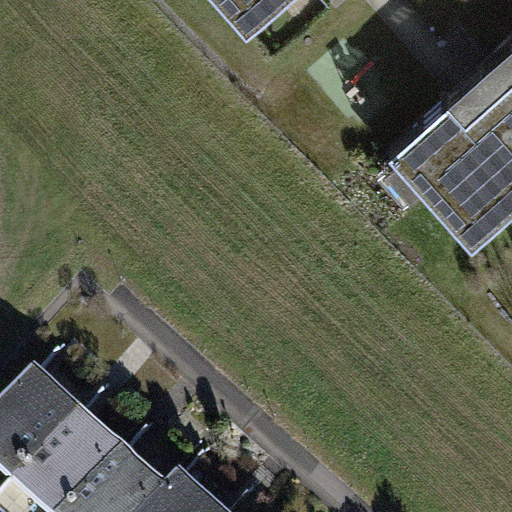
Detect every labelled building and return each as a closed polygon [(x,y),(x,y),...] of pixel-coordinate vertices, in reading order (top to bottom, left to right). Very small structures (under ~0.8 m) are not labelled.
[(265,0),(217,0),(239,24),(265,0)] [(511,191),(511,59),(454,111),(437,91),(380,142),(463,235),(511,191)] [(17,386),(0,405),(0,494),(62,426),(17,386)] [(62,426),(0,494),(0,511),(64,511),(106,465),(62,426)] [(106,465),(64,511),(144,511),(150,505),(106,465)] [(144,511),(187,511),(163,491),(150,505),(144,511)]
